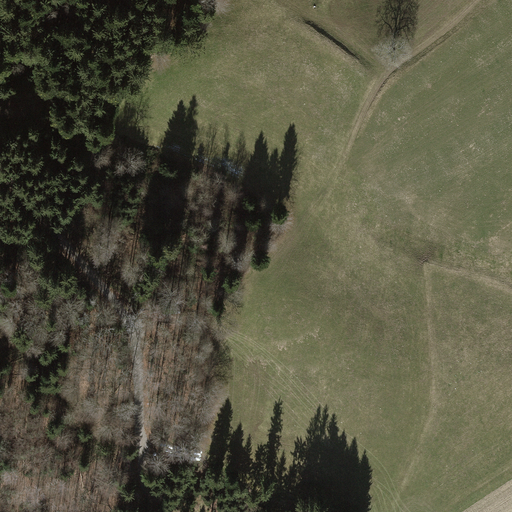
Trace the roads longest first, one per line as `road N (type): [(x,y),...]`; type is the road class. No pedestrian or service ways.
road 1 (track): [(0,171),(102,284),(125,329),(144,447)]
road 2 (track): [(341,167),(393,67),(481,0)]
